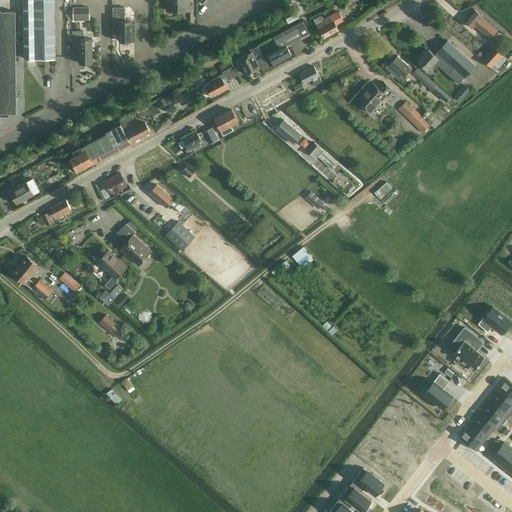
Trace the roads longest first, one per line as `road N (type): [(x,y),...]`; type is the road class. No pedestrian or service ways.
road 1 (residential): [(0,225),(419,0)]
road 2 (residential): [(0,144),(266,0)]
road 3 (residential): [(511,367),(502,360),(438,447)]
